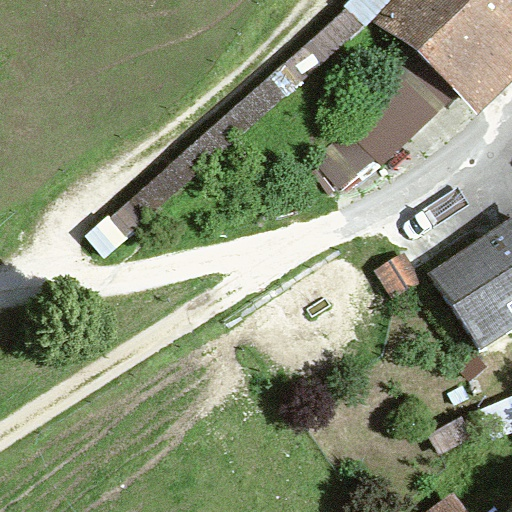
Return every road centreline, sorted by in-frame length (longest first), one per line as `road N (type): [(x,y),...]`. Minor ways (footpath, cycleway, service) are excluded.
road 1 (track): [(0,436),(292,245),(0,294)]
road 2 (residential): [(511,128),(378,212),(292,245)]
